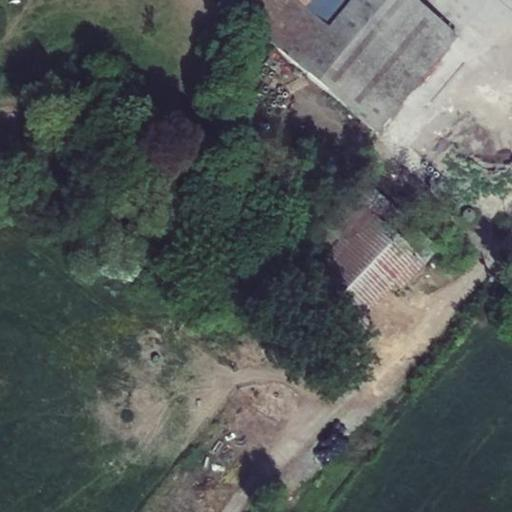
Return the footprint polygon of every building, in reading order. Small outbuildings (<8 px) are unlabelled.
[(242,0),(231,14),(247,27),(269,0),(242,0)] [(457,38),(410,0),(269,0),(247,27),(375,136),(457,38)] [(491,71),(471,91),(484,103),(503,84),(491,71)] [(340,242),(382,198),(366,183),(324,226),(330,233),(340,242)] [(438,251),(382,198),(340,242),(311,273),(297,288),(353,341),(438,251)] [(311,273),(340,242),(330,233),(301,263),(311,273)] [(330,443),(317,459),(338,474),(351,458),(330,443)]
